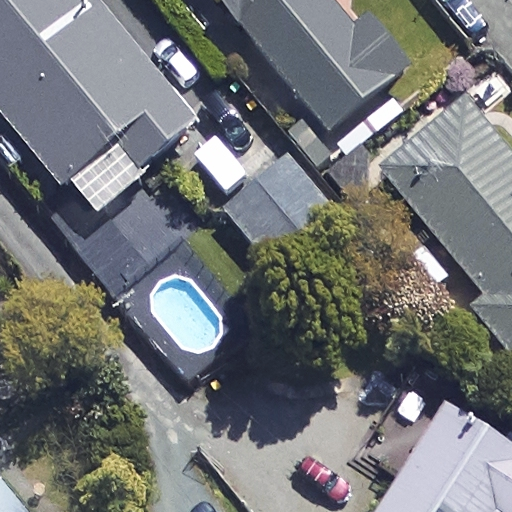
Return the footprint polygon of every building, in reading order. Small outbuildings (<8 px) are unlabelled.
[(138,174),(195,130),(93,0),(0,0),(4,3),(0,5),(0,122),(85,231),(145,184),(138,174)] [(412,114),(389,86),(411,68),(375,24),(356,40),(323,0),(215,0),(349,165),(412,114)] [(511,163),(464,106),(378,177),(484,305),(471,315),(511,363),(511,163)] [(331,215),(238,107),(176,161),(269,269),(331,215)] [(0,397),(34,369),(0,327),(0,397)] [(511,511),(511,447),(450,407),(380,511),(511,511)] [(0,511),(24,511),(0,483),(0,511)]
